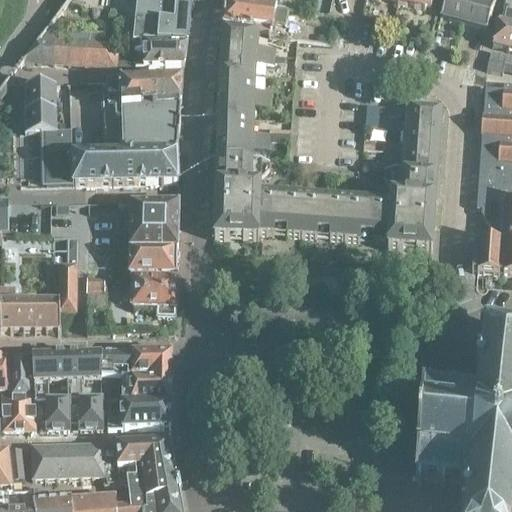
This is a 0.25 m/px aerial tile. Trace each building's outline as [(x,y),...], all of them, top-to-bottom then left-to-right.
[(192,11),(192,0),(124,0),(139,2),(192,11)] [(276,12),(277,0),(225,0),(225,5),(276,12)] [(399,10),(401,0),(367,0),(367,2),(399,10)] [(442,0),(443,0),(442,0),(401,0),(399,10),(429,17),(433,0),(442,0)] [(464,26),(471,0),(446,0),(441,20),(464,26)] [(487,33),(496,0),(471,0),(464,26),(487,33)] [(190,30),(192,11),(139,2),(136,23),(190,30)] [(285,29),(287,14),(276,12),(225,5),(223,34),(257,39),(272,41),(274,28),(285,29)] [(188,50),(190,30),(136,23),(134,47),(136,47),(187,50),(188,50)] [(511,53),(511,26),(500,23),(493,49),(511,53)] [(53,70),(55,43),(56,29),(51,28),(21,68),(53,70)] [(256,52),(257,39),(223,34),(221,57),(274,61),(274,53),(256,52)] [(100,73),(104,42),(104,36),(89,35),(88,45),(86,72),(100,73)] [(118,74),(118,72),(118,54),(119,44),(104,42),(100,73),(104,73),(118,74)] [(70,71),(71,44),(55,43),(53,70),(70,71)] [(86,72),(88,45),(71,44),(70,71),(86,72)] [(118,72),(136,72),(136,47),(134,47),(133,55),(125,55),(118,54),(118,72)] [(186,60),(187,50),(136,47),(136,72),(185,70),(186,60)] [(254,81),(255,68),(273,69),(274,61),(221,57),(219,79),(254,81)] [(502,77),(505,66),(489,62),(486,73),(502,77)] [(253,94),(254,81),(219,79),(219,80),(218,101),(271,103),(271,94),(253,94)] [(183,85),(120,88),(121,115),(181,112),(181,110),(182,110),(182,108),(183,85)] [(107,112),(104,112),(105,150),(105,156),(106,159),(178,157),(181,112),(121,115),(120,88),(120,87),(106,88),(107,112)] [(511,89),(503,89),(503,95),(485,93),(483,119),(482,119),(480,141),(481,141),(476,214),(481,214),(481,219),(491,230),(490,245),(474,244),(472,275),(477,276),(477,277),(499,279),(499,278),(503,278),(503,279),(511,279),(511,89)] [(56,90),(24,90),(24,139),(45,138),(56,138),(56,137),(56,90)] [(79,109),(97,112),(99,100),(80,98),(79,109)] [(252,124),(253,111),(271,111),(271,103),(218,101),(218,123),(252,124)] [(439,137),(441,115),(388,111),(387,120),(405,122),(404,135),(439,137)] [(252,137),(252,124),(218,123),(217,145),(269,146),(269,138),(252,137)] [(438,159),(439,137),(404,135),(403,148),(385,147),(384,155),(438,159)] [(56,138),(45,138),(45,191),(72,191),(178,189),(179,189),(178,159),(178,157),(106,159),(72,160),(71,137),(56,137),(56,138)] [(269,154),(269,146),(217,145),(217,151),(216,166),(251,167),(251,154),(269,154)] [(436,180),(438,159),(384,155),(384,164),(402,165),(401,178),(436,180)] [(260,193),(261,183),(266,173),(267,168),(251,167),(216,166),(213,244),(259,244),(259,240),(387,249),(386,255),(431,258),(436,180),(401,178),(383,176),(382,184),(389,192),(389,203),(390,203),(389,215),(259,205),(260,193)] [(0,205),(0,237),(2,237),(9,237),(9,205),(0,205)] [(178,253),(179,208),(131,208),(129,253),(178,253)] [(177,278),(178,254),(178,253),(129,253),(128,278),(177,278)] [(60,336),(59,317),(76,317),(76,269),(58,269),(58,307),(13,306),(13,291),(1,291),(1,337),(60,336)] [(105,297),(105,283),(88,283),(88,297),(105,297)] [(176,313),(177,286),(133,284),(132,312),(156,312),(156,320),(173,321),(173,313),(176,313)] [(88,297),(87,307),(108,308),(108,298),(88,297)] [(511,511),(511,342),(489,340),(490,334),(485,334),(485,339),(479,339),(478,343),(484,344),(482,364),(476,364),(475,368),(481,368),(481,374),(479,374),(476,374),(471,374),(470,379),(480,380),(479,388),(478,389),(478,391),(475,390),(474,396),(454,394),(455,387),(451,387),(450,394),(430,391),(431,385),(427,384),(427,390),(418,389),(418,395),(422,395),(420,413),(417,412),(416,419),(420,420),(417,453),(414,453),(413,460),(417,460),(416,478),(412,478),(411,483),(418,484),(417,489),(421,489),(421,484),(441,486),(440,492),(444,492),(445,487),(465,489),(464,494),(468,494),(467,496),(468,497),(467,503),(465,503),(463,505),(455,504),(455,508),(468,511),(511,511)] [(131,358),(130,382),(171,383),(171,382),(171,377),(171,374),(171,372),(171,370),(172,368),(172,365),(172,362),(172,359),(172,357),(170,357),(131,358)] [(102,358),(66,359),(67,402),(67,406),(68,406),(81,406),(81,402),(101,402),(101,382),(102,358)] [(102,358),(101,382),(121,382),(130,382),(131,358),(102,358)] [(33,359),(8,360),(10,394),(10,403),(34,403),(33,359)] [(66,359),(33,359),(34,403),(34,406),(48,406),(48,402),(67,402),(66,359)] [(8,360),(0,360),(0,394),(3,394),(3,403),(10,403),(10,394),(8,360)] [(130,382),(121,382),(121,391),(121,409),(170,408),(170,407),(171,407),(171,406),(170,406),(171,398),(171,390),(171,386),(171,383),(130,382)] [(48,406),(34,406),(35,414),(35,428),(46,428),(46,436),(50,436),(68,436),(68,427),(68,406),(67,406),(67,402),(48,402),(48,406)] [(68,406),(68,427),(79,427),(79,435),(83,435),(91,435),(101,436),(101,418),(101,402),(81,402),(81,406),(68,406)] [(10,403),(3,403),(3,419),(4,436),(35,436),(35,428),(35,414),(34,406),(34,403),(10,403)] [(122,424),(107,424),(107,435),(116,435),(120,435),(129,435),(137,434),(144,434),(150,434),(156,434),(160,434),(163,434),(168,434),(170,434),(170,432),(170,420),(170,409),(170,408),(121,409),(122,424)] [(181,511),(179,500),(175,479),(170,451),(169,451),(168,445),(167,445),(168,447),(116,450),(104,451),(105,483),(103,483),(104,491),(127,490),(128,501),(116,502),(113,502),(114,511),(181,511)] [(105,483),(104,451),(104,450),(32,452),(33,485),(103,483),(105,483)] [(0,492),(12,492),(8,453),(0,453),(0,492)] [(8,511),(7,497),(0,497),(0,511),(8,511)] [(69,511),(68,502),(34,505),(34,511),(69,511)] [(114,511),(113,502),(72,505),(71,502),(68,502),(69,511),(114,511)]
